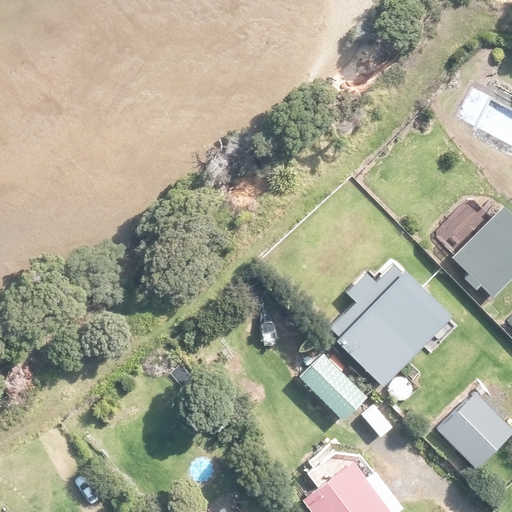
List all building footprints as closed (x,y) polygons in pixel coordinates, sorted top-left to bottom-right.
[(511,106),(469,85),(450,123),(511,153),(511,106)] [(469,268),(462,275),(479,291),(485,284),(501,298),(511,285),(511,212),(505,206),(457,258),(469,268)] [(454,318),(399,264),(380,283),(368,270),(349,290),(361,302),(333,330),(388,385),(454,318)] [(511,312),(503,320),(511,329),(511,312)] [(372,399),(325,352),(301,375),(348,423),(372,399)] [(511,437),(511,425),(475,389),(435,429),(478,472),(511,437)] [(310,511),(401,511),(408,506),(377,471),(372,475),(357,457),(303,504),(310,511)]
